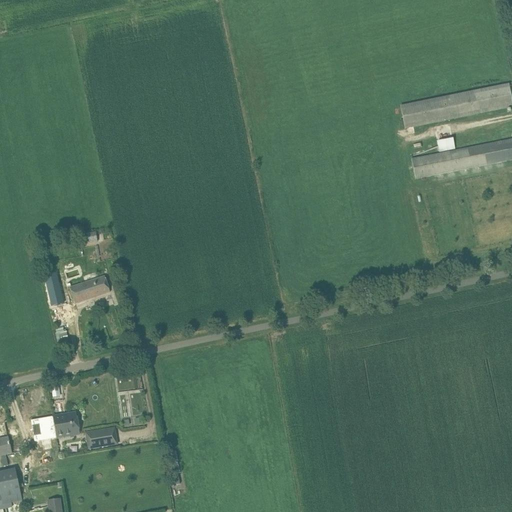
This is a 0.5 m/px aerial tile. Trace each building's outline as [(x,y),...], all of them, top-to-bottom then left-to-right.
[(405,129),(511,106),(511,100),(509,85),(400,107),(405,129)] [(511,139),(510,140),(411,160),(415,179),(511,160),(511,139)] [(95,233),(83,234),(85,245),(96,244),(95,233)] [(63,304),(56,275),(45,277),(52,306),(63,304)] [(110,293),(107,283),(105,277),(70,288),(75,304),(110,293)] [(71,306),(54,310),(55,316),(73,313),(71,306)] [(52,417),(56,439),(80,435),(76,413),(52,417)] [(52,417),(34,420),(37,442),(41,441),(43,451),(53,449),(51,440),(56,439),(52,417)] [(85,433),(88,450),(106,447),(103,430),(85,433)] [(8,437),(0,438),(0,456),(11,454),(8,437)] [(15,469),(0,472),(0,505),(22,501),(15,469)] [(61,511),(60,499),(47,501),(48,511),(61,511)]
